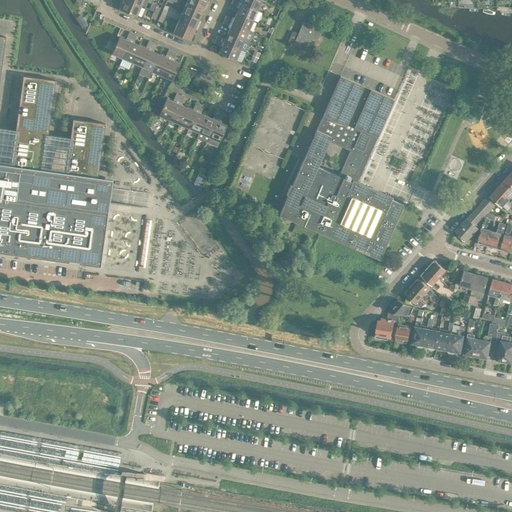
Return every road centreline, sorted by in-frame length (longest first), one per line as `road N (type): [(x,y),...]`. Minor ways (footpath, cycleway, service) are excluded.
road 1 (primary): [(511,395),(0,299)]
road 2 (primary): [(4,323),(272,363),(511,415)]
road 3 (residential): [(455,511),(169,460),(132,443)]
road 4 (residential): [(511,382),(357,345),(355,326),(427,247)]
road 5 (unclassified): [(4,323),(43,339),(133,352),(143,366),(132,443)]
road 6 (residential): [(511,74),(342,0)]
road 7 (residential): [(132,443),(0,420)]
road 8 (residential): [(427,247),(511,153)]
